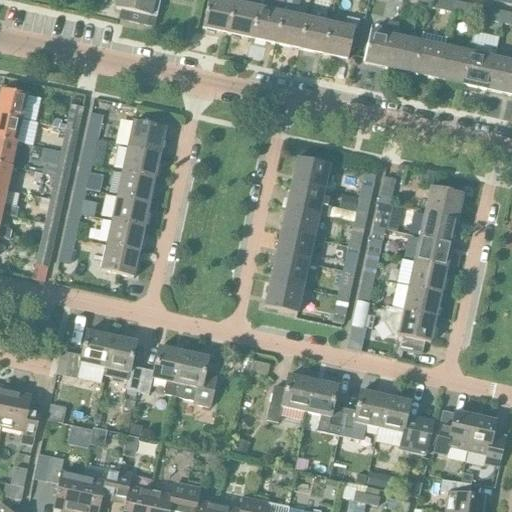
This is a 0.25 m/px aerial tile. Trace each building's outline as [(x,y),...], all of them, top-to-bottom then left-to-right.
[(154,0),(117,0),(115,10),(130,14),(128,23),(154,29),(158,10),(152,9),(154,0)] [(226,35),(233,3),(218,0),(208,0),(202,30),(226,35)] [(257,8),(250,40),(274,45),(281,13),(284,0),(282,0),(274,0),(271,11),(257,8)] [(444,0),(429,0),(428,7),(452,12),(454,2),(444,0)] [(454,2),(452,12),(477,18),(479,7),(454,2)] [(233,3),(226,35),(250,40),(257,8),(233,3)] [(477,18),(501,23),(503,13),(479,7),(477,18)] [(281,13),(274,45),(298,51),(306,18),(281,13)] [(511,14),(503,13),(501,23),(511,25),(511,14)] [(306,18),(298,51),(323,56),(330,24),(306,18)] [(388,23),(386,36),(370,32),(363,65),(389,70),(396,38),(395,38),(398,25),(388,23)] [(330,24),(323,56),(347,61),(354,29),(330,24)] [(413,76),(437,81),(444,48),(446,40),(422,34),(420,43),(413,76)] [(413,76),(420,43),(396,38),(389,70),(413,76)] [(444,48),(437,81),(462,86),(469,54),(444,48)] [(469,54),(462,86),(486,92),(493,59),(469,54)] [(511,63),(493,59),(486,92),(511,97),(511,94),(511,63)] [(0,94),(0,116),(21,121),(27,97),(1,91),(0,94)] [(71,107),(65,130),(65,131),(77,134),(83,110),(71,107)] [(102,117),(90,115),(85,140),(96,142),(102,117)] [(21,121),(0,116),(0,140),(16,144),(21,121)] [(54,120),(52,128),(60,129),(62,122),(54,120)] [(127,149),(160,156),(165,131),(133,124),(127,149)] [(60,154),(72,156),(77,134),(65,131),(60,154)] [(0,140),(0,165),(11,168),(16,144),(0,140)] [(80,164),(91,166),(96,142),(85,140),(80,164)] [(160,156),(127,149),(122,173),(154,181),(160,156)] [(55,177),(66,180),(72,156),(60,154),(55,177)] [(291,184),(324,191),(329,166),(296,159),(291,184)] [(74,189),(86,191),(91,166),(80,164),(74,189)] [(0,190),(6,192),(11,168),(0,165),(0,190)] [(423,171),(419,187),(429,190),(430,188),(432,189),(435,174),(423,171)] [(154,181),(122,173),(116,198),(149,205),(154,181)] [(376,177),(364,174),(359,199),(370,202),(376,177)] [(49,202),(61,204),(66,180),(55,177),(49,202)] [(384,178),(379,204),(390,206),(396,181),(384,178)] [(324,191),(291,184),(286,209),(318,216),(319,215),(354,222),(356,212),(354,212),(356,202),(340,198),(337,212),(327,210),(329,201),(322,199),(324,191)] [(429,190),(424,214),(457,221),(463,196),(432,189),(430,188),(429,190)] [(74,189),(69,213),(80,216),(86,191),(74,189)] [(0,190),(0,215),(1,214),(16,218),(18,209),(3,206),(6,192),(0,190)] [(149,205),(116,198),(111,223),(144,230),(149,205)] [(353,223),(365,226),(370,202),(359,199),(356,212),(354,222),(353,223)] [(44,225),(56,227),(61,204),(49,202),(44,225)] [(379,204),(373,228),(385,231),(390,206),(379,204)] [(318,216),(286,209),(280,234),(313,241),(318,216)] [(63,238),(75,240),(80,216),(69,213),(63,238)] [(424,214),(419,238),(452,246),(457,221),(424,214)] [(0,239),(9,241),(12,231),(0,228),(0,217),(0,215),(0,239)] [(38,249),(50,252),(56,227),(44,225),(34,223),(32,230),(42,233),(38,249)] [(144,230),(111,223),(106,247),(138,254),(144,230)] [(353,223),(348,248),(359,251),(365,226),(353,223)] [(373,228),(368,253),(379,255),(385,231),(373,228)] [(313,241),(280,234),(275,259),(308,266),(313,241)] [(58,263),(69,266),(75,240),(63,238),(58,263)] [(419,238),(413,263),(446,270),(452,246),(419,238)] [(138,254),(106,247),(100,273),(133,280),(138,254)] [(342,273),(354,275),(359,251),(348,248),(342,273)] [(38,249),(36,258),(34,266),(46,269),(50,252),(38,249)] [(362,278),(374,280),(379,255),(368,253),(362,278)] [(308,266),(275,259),(269,284),(302,291),(302,290),(307,291),(308,283),(304,282),(308,266)] [(413,263),(408,288),(441,295),(446,270),(413,263)] [(342,273),(337,297),(348,300),(354,275),(342,273)] [(362,278),(357,302),(368,305),(374,280),(362,278)] [(302,291),(269,284),(264,308),(297,315),(302,291)] [(408,288),(403,312),(435,319),(441,295),(408,288)] [(331,323),(343,326),(348,300),(337,297),(331,323)] [(357,302),(351,327),(363,330),(368,305),(357,302)] [(435,319),(403,312),(390,310),(388,319),(401,322),(397,338),(430,345),(435,319)] [(64,378),(76,381),(80,364),(104,369),(111,338),(86,333),(81,357),(69,355),(64,378)] [(111,338),(104,369),(102,378),(126,383),(124,391),(137,394),(142,370),(130,368),(135,344),(111,338)] [(153,373),(142,370),(137,394),(148,396),(152,380),(165,382),(162,395),(174,397),(183,354),(158,349),(153,373)] [(208,359),(183,354),(174,397),(193,402),(192,406),(209,410),(214,386),(202,384),(208,359)] [(273,389),(266,418),(266,422),(278,425),(281,408),(305,413),(312,382),(288,377),(284,391),(273,389)] [(337,388),(312,382),(305,413),(320,416),(316,433),(338,438),(344,410),(332,408),(337,388)] [(0,429),(0,430),(9,390),(0,387),(0,429)] [(9,390),(0,430),(22,435),(19,447),(32,450),(37,424),(26,421),(31,398),(23,396),(23,393),(9,390)] [(356,412),(344,410),(338,438),(350,440),(362,443),(365,427),(378,430),(384,398),(360,393),(356,412)] [(384,398),(378,430),(402,435),(398,451),(409,454),(409,455),(425,459),(431,428),(415,425),(415,426),(404,424),(409,404),(384,398)] [(439,425),(435,445),(433,453),(446,456),(447,448),(467,452),(475,418),(454,414),(451,428),(439,425)] [(94,416),(92,426),(99,428),(101,417),(94,416)] [(495,423),(475,418),(467,452),(487,457),(485,465),(497,468),(504,440),(492,437),(495,423)] [(86,434),(74,432),(71,446),(83,449),(86,434)] [(126,437),(123,450),(137,453),(140,440),(126,437)] [(236,440),(230,454),(242,460),(249,445),(236,440)] [(51,459),(50,464),(46,484),(57,486),(52,510),(60,511),(75,511),(82,478),(60,473),(63,461),(51,459)] [(82,478),(75,511),(98,511),(102,496),(114,499),(119,474),(107,471),(104,482),(82,478)] [(379,475),(369,473),(367,487),(376,489),(379,475)] [(119,474),(114,499),(125,501),(122,511),(145,511),(150,492),(128,487),(130,476),(119,474)] [(462,475),(460,485),(470,486),(472,477),(462,475)] [(357,485),(365,487),(367,478),(359,476),(357,485)] [(402,482),(399,496),(418,500),(421,485),(402,482)] [(460,485),(451,483),(442,482),(440,495),(447,496),(444,511),(481,511),(483,499),(469,497),(470,486),(460,485)] [(343,484),(340,500),(349,502),(352,503),(354,494),(356,486),(343,484)] [(150,492),(145,511),(169,511),(170,511),(175,511),(181,511),(186,488),(174,485),(171,497),(150,492)] [(356,486),(354,494),(352,503),(365,505),(368,489),(356,485),(356,486)] [(8,486),(5,498),(18,501),(22,490),(8,486)] [(186,488),(181,511),(216,511),(218,507),(196,502),(198,491),(186,488)] [(368,489),(365,505),(377,508),(379,499),(378,499),(380,492),(368,489)] [(218,507),(216,511),(251,511),(254,502),(242,500),(240,511),(218,507)] [(287,511),(288,509),(266,505),(254,502),(251,511),(287,511)] [(395,503),(394,511),(407,511),(409,506),(395,503)]
